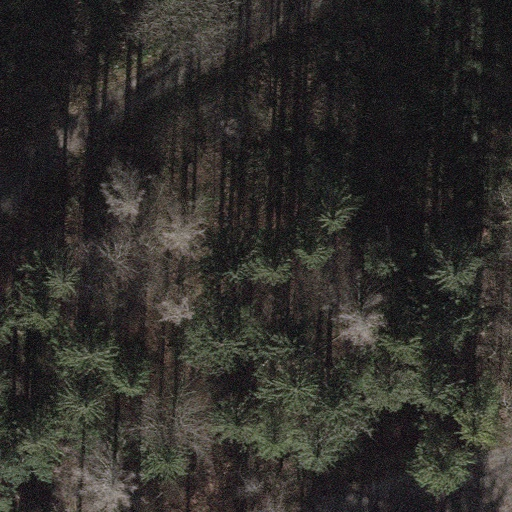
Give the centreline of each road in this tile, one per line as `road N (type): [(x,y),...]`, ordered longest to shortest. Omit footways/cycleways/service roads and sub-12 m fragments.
road 1 (track): [(333,0),(318,14),(168,67),(0,189)]
road 2 (track): [(364,511),(399,495),(511,469)]
